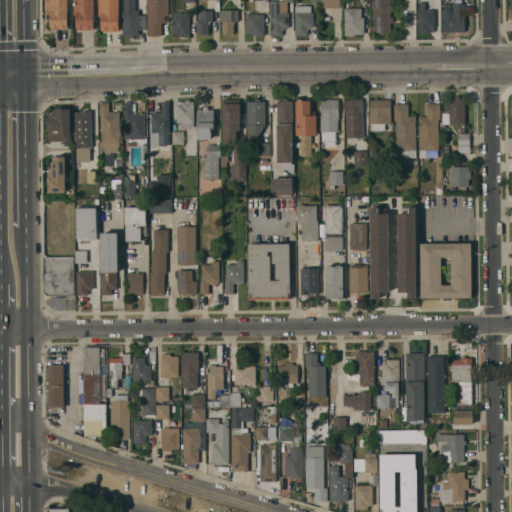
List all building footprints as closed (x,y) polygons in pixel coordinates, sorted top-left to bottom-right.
[(46,14),(45,0),(68,0),(68,29),(51,29),(50,14),(46,14)] [(74,14),(74,0),(93,0),(94,30),(76,30),(76,14),(74,14)] [(99,16),(99,0),(119,0),(119,31),(101,31),(101,16),(99,16)] [(123,35),(123,10),(124,10),(124,0),(135,0),(135,10),(139,10),(139,14),(146,14),(146,29),(139,29),(139,35),(133,35),(133,38),(129,38),(128,35),(123,35)] [(147,0),(168,0),(169,22),(161,22),(161,35),(148,35),(147,0)] [(293,0),(293,4),(290,4),(290,1),(286,1),(286,12),(289,12),(289,27),(285,27),(285,29),(283,29),(283,35),(271,35),(270,0),(293,0)] [(340,7),(339,0),(320,0),(320,8),(340,7)] [(371,34),(371,0),(390,0),(390,4),(392,4),(392,7),(390,7),(390,17),(393,17),(393,22),(391,22),(391,33),(371,34)] [(418,32),(418,10),(419,10),(419,2),(427,2),(427,10),(435,10),(435,27),(434,27),(434,31),(430,31),(430,32),(418,32)] [(465,32),(442,32),(442,5),(451,5),(451,9),(452,9),(452,13),(453,13),(453,4),(465,3),(466,16),(465,16),(465,32)] [(295,35),(295,5),(311,5),(311,12),(314,12),(314,27),(309,27),(309,29),(307,29),(307,35),(295,35)] [(345,35),(344,8),(361,7),(361,17),(364,17),(364,33),(355,34),(355,35),(345,35)] [(213,10),(213,21),(210,21),(210,24),(209,24),(209,34),(197,34),(197,21),(200,21),(200,10),(213,10)] [(221,21),(221,10),(238,10),(238,21),(235,21),(235,23),(234,23),(234,33),(222,33),(222,21),(221,21)] [(189,12),(190,36),(178,36),(178,34),(173,34),(172,12),(189,12)] [(264,14),(264,35),(252,35),(252,33),(246,33),(246,14),(264,14)] [(465,124),(449,124),(443,124),(443,113),(445,113),(445,108),(449,107),(449,98),(454,98),(454,96),(459,96),(459,98),(465,98),(465,124)] [(277,100),(282,100),(282,98),(287,97),(287,100),(293,100),(293,125),(292,125),(292,162),(277,162),(277,100)] [(363,137),(346,137),(346,113),(345,113),(345,100),(350,99),(350,97),(355,97),(355,99),(357,99),(357,98),(363,98),(363,137)] [(247,136),(247,101),(255,101),(255,99),(260,98),(260,101),(265,101),(265,126),(263,126),(263,129),(257,136),(247,136)] [(176,101),(185,101),(186,99),(190,99),(191,101),(194,101),(194,121),(194,123),(194,127),(183,127),(183,122),(176,122),(176,101)] [(223,103),(225,103),(225,99),(240,99),(240,121),(239,121),(239,130),(236,130),(236,139),(231,139),(231,143),(223,144),(223,103)] [(338,119),(338,131),(320,131),(320,114),(321,114),(321,99),(338,99),(338,119)] [(391,99),(391,123),(384,123),(384,130),(372,130),(372,123),(369,123),(369,99),(391,99)] [(296,100),(310,100),(310,112),(315,112),(315,115),(317,115),(317,135),(311,135),(311,156),(301,156),(300,135),(296,135),(296,100)] [(170,144),(161,145),(161,146),(151,147),(151,132),(151,113),(153,113),(153,112),(162,112),(162,101),(169,101),(170,144)] [(120,136),(122,136),(122,143),(120,143),(120,147),(118,147),(118,151),(102,152),(102,154),(100,154),(100,146),(100,141),(101,141),(101,116),(100,116),(99,103),(109,102),(109,111),(119,111),(120,136)] [(146,137),(147,137),(147,146),(146,146),(146,152),(145,152),(145,146),(129,146),(129,138),(124,138),(124,102),(132,102),(132,113),(146,113),(146,137)] [(418,116),(426,116),(426,104),(440,103),(440,119),(438,119),(439,150),(438,150),(438,157),(419,157),(418,116)] [(416,157),(396,157),(396,120),(394,120),(394,104),(408,104),(408,116),(416,116),(416,157)] [(198,109),(203,109),(203,106),(208,106),(208,109),(214,109),(214,127),(213,127),(213,130),(211,130),(211,138),(203,138),(203,141),(198,141),(198,139),(198,109)] [(71,141),(49,141),(49,130),(48,130),(48,126),(48,118),(49,118),(49,114),(56,114),(56,107),(66,107),(66,108),(70,108),(71,141)] [(75,123),(86,123),(86,129),(88,129),(88,131),(91,131),(91,147),(80,147),(80,149),(77,149),(77,147),(75,147),(75,123)] [(184,144),(173,144),(173,131),(184,131),(184,144)] [(470,154),(458,154),(458,133),(469,133),(470,154)] [(270,155),(254,155),(254,142),(270,142),(270,155)] [(221,157),(219,157),(219,178),(204,178),(204,155),(206,155),(206,144),(220,144),(221,157)] [(246,180),(231,180),(230,165),(234,165),(234,147),(245,146),(246,180)] [(368,164),(354,165),(354,151),(367,151),(368,164)] [(65,192),(49,192),(48,172),(51,172),(51,169),(53,169),(52,161),(54,161),(54,156),(65,156),(65,192)] [(455,188),(450,188),(450,186),(451,186),(450,166),(469,166),(469,170),(471,170),(471,178),(469,178),(469,186),(455,186),(455,188)] [(329,171),(343,170),(343,184),(334,184),(335,188),(330,188),(329,171)] [(124,176),(129,176),(129,180),(135,180),(135,196),(125,196),(124,176)] [(292,178),(292,194),(273,194),(273,178),(292,178)] [(122,198),(113,198),(112,189),(116,188),(116,183),(121,183),(122,198)] [(149,213),(149,205),(153,205),(153,199),(172,199),(172,212),(149,213)] [(317,220),(318,220),(319,240),(301,241),(301,233),(300,233),(300,229),(301,229),(301,223),(298,223),(298,222),(297,222),(297,205),(300,205),(304,204),(304,205),(316,205),(317,220)] [(343,233),(325,233),(325,205),(343,204),(343,233)] [(371,207),(380,206),(380,213),(389,212),(390,292),(381,292),(381,298),(372,298),(371,207)] [(417,298),(408,298),(408,292),(399,292),(398,212),(407,212),(407,206),(416,206),(417,298)] [(125,207),(146,207),(146,225),(141,225),(141,241),(125,241),(125,207)] [(367,249),(350,249),(350,223),(367,223),(367,249)] [(98,226),(98,240),(86,240),(86,242),(76,242),(76,227),(98,226)] [(196,264),(177,264),(177,226),(196,226),(196,264)] [(168,252),(166,252),(166,273),(165,273),(165,294),(150,294),(150,271),(152,271),(152,250),(154,250),(154,229),(168,229),(168,252)] [(119,272),(117,272),(117,288),(112,289),(112,294),(102,294),(101,232),(118,232),(119,272)] [(343,236),(343,250),(325,251),(325,236),(343,236)] [(420,243),(471,242),(472,297),(421,298),(420,243)] [(248,244),(290,243),(291,299),(249,299),(248,244)] [(220,282),(218,282),(218,284),(213,284),(213,285),(209,285),(209,294),(200,294),(200,281),(201,281),(201,264),(202,264),(202,254),(213,253),(213,260),(219,260),(220,282)] [(45,256),(74,256),(74,295),(60,295),(60,298),(51,299),(51,295),(48,295),(46,292),(45,256)] [(244,282),(243,282),(243,284),(238,284),(238,282),(234,282),(234,293),(225,294),(225,280),(226,280),(226,259),(237,259),(237,260),(244,260),(244,282)] [(344,299),(338,300),(338,298),(326,298),(326,266),(328,266),(328,265),(331,265),(331,266),(336,266),(336,264),(341,264),(341,266),(343,266),(344,299)] [(349,267),(361,267),(361,265),(368,265),(368,292),(350,292),(349,267)] [(301,268),(315,268),(316,279),(319,279),(319,292),(306,292),(301,292),(301,268)] [(192,270),(193,281),(197,281),(197,293),(179,294),(179,291),(177,291),(177,270),(192,270)] [(77,271),(93,271),(93,289),(88,289),(88,294),(78,295),(77,271)] [(143,294),(128,294),(128,273),(143,272),(143,294)] [(107,436),(85,436),(85,405),(84,405),(84,404),(79,404),(79,394),(83,394),(83,392),(79,392),(79,379),(83,379),(83,374),(84,374),(84,348),(100,347),(100,348),(105,348),(105,358),(100,358),(100,363),(106,363),(106,400),(101,400),(101,404),(106,403),(107,436)] [(326,396),(309,397),(308,366),(305,366),(305,353),(310,353),(311,351),(312,353),(318,353),(318,362),(320,362),(320,365),(326,365),(326,396)] [(349,360),(349,355),(356,355),(356,351),(367,351),(374,351),(375,385),(360,385),(360,374),(356,374),(356,360),(349,360)] [(199,372),(197,372),(198,387),(205,387),(205,393),(190,393),(190,387),(182,387),(182,352),(199,352),(199,372)] [(407,420),(406,353),(424,352),(425,382),(423,382),(424,423),(415,423),(415,420),(411,420),(407,420)] [(110,378),(112,378),(112,374),(109,374),(109,357),(123,357),(122,353),(130,353),(131,364),(123,364),(123,370),(122,370),(122,378),(118,378),(118,387),(111,387),(110,378)] [(179,377),(169,377),(169,378),(166,378),(166,377),(161,377),(161,356),(162,356),(162,354),(171,353),(171,356),(179,356),(179,377)] [(428,355),(444,355),(444,368),(445,368),(445,374),(446,374),(446,377),(445,377),(445,403),(446,403),(446,406),(445,406),(445,413),(428,413),(428,355)] [(133,357),(145,357),(145,363),(146,363),(147,365),(151,365),(151,380),(133,380),(133,357)] [(454,424),(454,410),(461,410),(461,405),(460,405),(459,383),(455,383),(455,381),(452,381),(451,359),(459,359),(459,358),(472,358),(472,364),(471,364),(473,424),(454,424)] [(400,383),(399,383),(399,397),(393,397),(393,390),(386,390),(385,383),(382,383),(382,363),(387,363),(386,359),(399,359),(400,383)] [(294,383),(294,387),(284,387),(284,382),(279,382),(279,365),(285,365),(285,362),(293,362),(293,365),(298,365),(298,382),(294,383)] [(65,407),(49,407),(49,364),(64,364),(65,407)] [(207,366),(208,366),(208,365),(216,364),(216,366),(223,365),(224,389),(217,389),(217,391),(215,391),(216,398),(208,398),(207,366)] [(251,384),(251,385),(247,385),(247,384),(235,384),(235,366),(242,366),(242,364),(248,364),(248,366),(256,366),(256,384),(251,384)] [(256,401),(256,393),(259,393),(259,387),(263,387),(263,386),(268,385),(268,387),(273,387),(273,400),(256,401)] [(169,386),(169,400),(157,400),(157,386),(169,386)] [(156,415),(143,415),(142,401),(141,401),(141,397),(142,397),(142,388),(156,388),(156,415)] [(371,409),(360,410),(360,409),(354,409),(354,407),(351,407),(351,405),(344,406),(343,395),(351,395),(351,393),(355,393),(355,395),(360,395),(360,391),(370,391),(371,409)] [(185,398),(186,394),(205,394),(205,407),(192,407),(190,407),(189,407),(189,402),(192,402),(192,398),(185,398)] [(221,407),(221,395),(231,394),(231,407),(221,407)] [(231,394),(240,394),(240,406),(231,407),(231,394)] [(378,394),(389,394),(389,407),(380,408),(380,410),(378,410),(378,394)] [(302,405),(295,405),(295,403),(291,403),(291,395),(302,395),(302,405)] [(130,439),(117,439),(117,426),(111,426),(111,400),(130,400),(130,439)] [(169,404),(169,418),(157,418),(157,404),(169,404)] [(231,432),(232,432),(232,409),(232,408),(254,407),(254,420),(241,421),(241,431),(243,431),(243,432),(250,432),(250,451),(248,451),(248,471),(232,471),(231,432)] [(205,408),(205,421),(193,421),(193,408),(205,408)] [(346,429),(333,429),(333,417),(346,417),(346,429)] [(229,464),(212,464),(212,444),(216,444),(216,432),(207,432),(206,418),(219,418),(219,423),(223,423),(223,419),(228,419),(229,464)] [(387,419),(387,427),(379,427),(379,419),(387,419)] [(133,420),(152,420),(152,435),(146,435),(146,443),(133,443),(133,420)] [(280,441),(280,427),(281,427),(281,423),(286,423),(286,426),(289,426),(289,427),(296,427),(296,423),(301,423),(301,427),(302,427),(302,447),(304,447),(304,477),(303,477),(303,478),(291,478),(291,476),(286,476),(285,455),(291,455),(291,446),(292,446),(291,441),(280,441)] [(269,426),(269,439),(256,439),(256,426),(269,426)] [(180,449),(172,449),(172,450),(164,450),(164,449),(162,449),(161,428),(167,428),(167,427),(169,427),(169,428),(179,428),(180,449)] [(183,429),(201,428),(201,448),(199,448),(199,463),(184,463),(183,429)] [(426,430),(426,442),(379,443),(378,431),(426,430)] [(464,434),(464,440),(466,440),(466,444),(464,444),(464,462),(443,462),(443,451),(440,451),(440,445),(437,445),(437,434),(464,434)] [(260,443),(276,443),(276,481),(260,481),(260,448),(260,443)] [(324,487),(327,487),(327,500),(322,500),(321,502),(319,501),(315,501),(315,491),(312,491),(312,488),(311,488),(311,489),(307,489),(307,488),(306,488),(305,446),(324,446),(324,487)] [(353,463),(340,463),(340,462),(330,463),(330,450),(353,449),(353,463)] [(354,459),(365,458),(365,453),(374,453),(374,458),(377,458),(377,471),(365,472),(365,471),(354,471),(354,459)] [(380,511),(380,454),(415,454),(416,468),(417,468),(417,511),(380,511)] [(330,466),(339,466),(339,476),(353,476),(353,500),(343,501),(343,504),(337,504),(337,501),(331,501),(330,466)] [(440,501),(440,481),(443,481),(443,478),(447,478),(447,471),(465,471),(465,479),(468,478),(468,489),(465,489),(465,501),(440,501)] [(373,505),(368,505),(368,509),(356,509),(355,485),(373,485),(373,505)]
